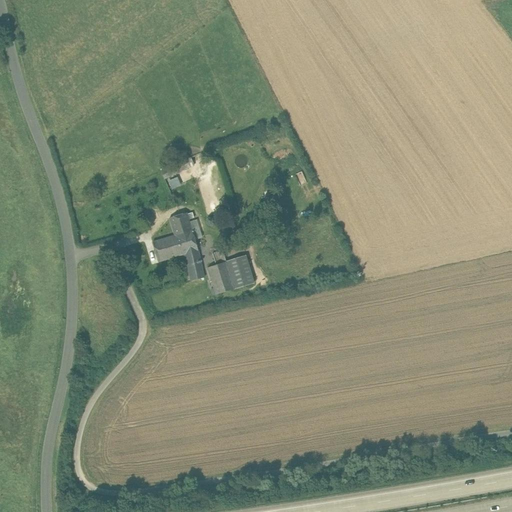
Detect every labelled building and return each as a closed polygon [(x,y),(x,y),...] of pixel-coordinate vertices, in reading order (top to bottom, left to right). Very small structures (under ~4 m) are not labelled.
[(167,162),(159,166),(161,172),(170,168),(167,162)] [(170,168),(161,172),(164,179),(186,169),(183,162),(170,168)] [(198,251),(186,213),(169,219),(174,236),(152,242),(158,262),(184,255),(185,255),(198,251)] [(198,251),(185,255),(191,282),(204,278),(198,251)] [(222,251),(212,254),(216,265),(226,262),(222,251)] [(247,256),(226,262),(234,289),(255,283),(249,263),(247,256)] [(216,265),(207,268),(216,295),(234,289),(226,262),(216,265)]
